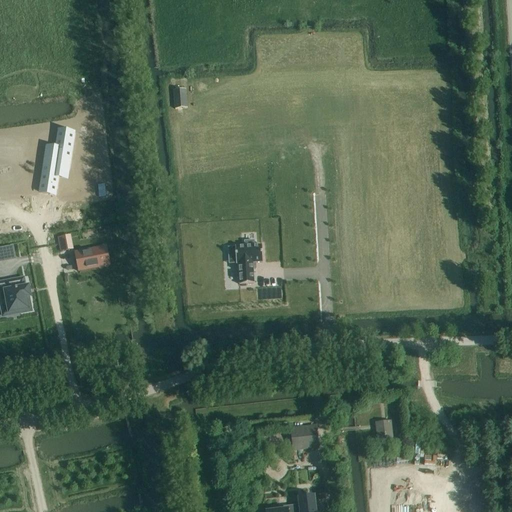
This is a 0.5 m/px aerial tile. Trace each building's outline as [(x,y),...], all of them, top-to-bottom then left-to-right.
[(186,90),(173,91),(175,109),(175,110),(178,110),(183,109),(187,109),(187,108),(186,90)] [(46,155),(40,193),(54,195),(58,168),(68,170),(73,133),(59,131),(55,157),(46,155)] [(68,236),(57,238),(60,252),(70,250),(68,236)] [(235,247),(228,248),(229,264),(236,263),(236,264),(238,264),(239,285),(254,284),(253,269),(253,263),(255,263),(263,262),(262,245),(254,245),(254,241),(245,241),(245,246),(235,247)] [(107,246),(74,252),(78,272),(111,266),(107,246)] [(25,278),(0,282),(0,291),(1,291),(6,314),(10,313),(11,314),(31,310),(28,297),(30,297),(28,285),(26,286),(25,278)] [(387,368),(386,368),(387,376),(407,374),(407,367),(394,367),(387,368)] [(375,423),(377,441),(392,439),(390,421),(375,423)] [(294,450),(317,448),(315,427),(292,429),(294,450)] [(475,511),(473,481),(368,492),(370,511),(475,511)] [(315,511),(314,496),(298,498),(299,505),(287,506),(287,509),(266,511),(315,511)]
